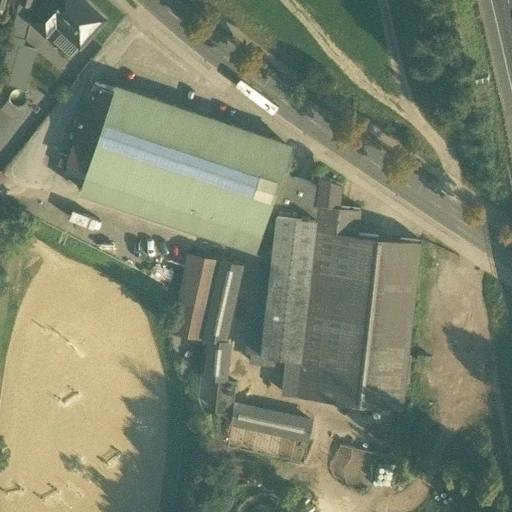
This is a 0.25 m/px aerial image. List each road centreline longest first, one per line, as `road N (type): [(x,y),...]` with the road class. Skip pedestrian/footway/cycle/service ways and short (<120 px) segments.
road 1 (residential): [(511,256),(308,119),(153,0)]
road 2 (track): [(450,216),(511,473)]
road 3 (track): [(450,216),(451,153),(411,116),(381,0)]
